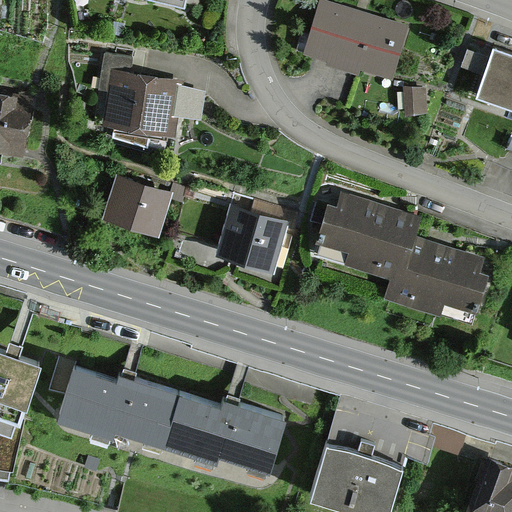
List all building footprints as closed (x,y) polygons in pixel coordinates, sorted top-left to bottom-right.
[(424,23),(333,0),(319,0),(306,53),(409,79),(424,23)] [(511,52),(492,46),(475,93),(511,106),(511,52)] [(195,80),(129,72),(122,128),(188,136),(195,80)] [(429,109),(427,85),(406,86),(407,110),(429,109)] [(32,97),(0,93),(0,152),(26,155),(32,97)] [(168,188),(117,173),(107,207),(157,223),(168,188)] [(313,245),(395,271),(407,233),(413,212),(342,189),(337,203),(328,200),(313,245)] [(283,217),(234,202),(222,240),(272,255),(283,217)] [(478,256),(407,233),(395,271),(389,290),(470,316),(485,269),(475,266),(478,256)] [(39,355),(0,343),(0,471),(7,474),(24,413),(19,412),(39,355)] [(60,391),(71,359),(62,356),(51,387),(60,391)] [(162,434),(176,391),(116,372),(113,380),(72,366),(58,409),(112,427),(115,418),(162,434)] [(176,391),(162,434),(212,450),(216,439),(267,456),(281,413),(219,393),(215,404),(176,391)] [(403,452),(327,428),(310,480),(387,504),(403,452)] [(511,461),(487,451),(468,498),(503,511),(508,511),(511,504),(511,474),(511,473),(511,461)]
